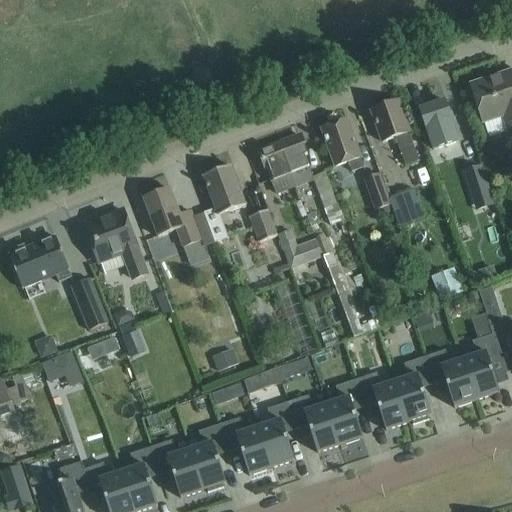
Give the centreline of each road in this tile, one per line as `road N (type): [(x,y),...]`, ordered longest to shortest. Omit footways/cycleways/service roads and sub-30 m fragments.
road 1 (unclassified): [(0,221),(263,120),(511,39)]
road 2 (residential): [(285,511),(511,439)]
